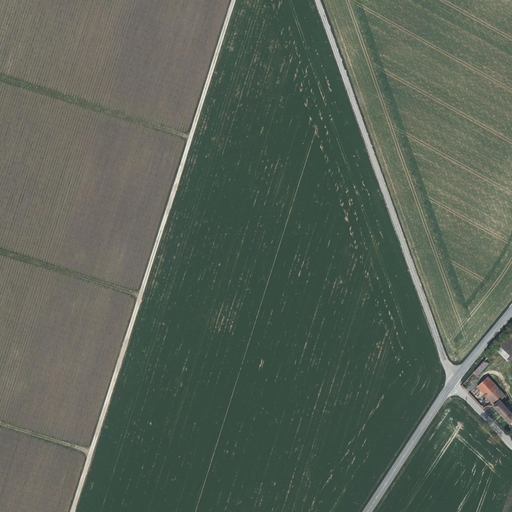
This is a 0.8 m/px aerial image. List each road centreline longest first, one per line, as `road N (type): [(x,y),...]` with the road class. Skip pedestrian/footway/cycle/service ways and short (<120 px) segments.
road 1 (track): [(71,511),(190,137),(0,77)]
road 2 (unclassified): [(317,0),(452,383)]
road 3 (tertiary): [(368,511),(452,383)]
